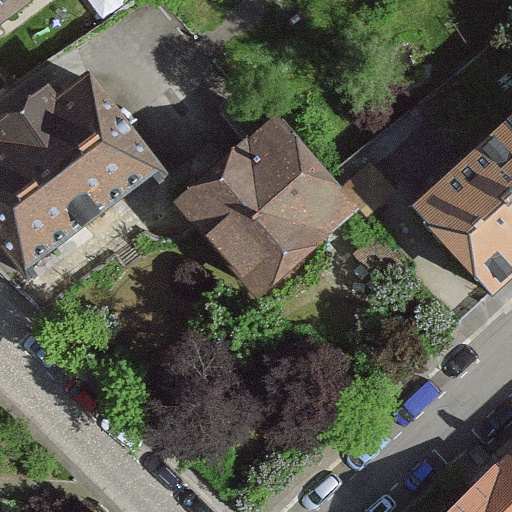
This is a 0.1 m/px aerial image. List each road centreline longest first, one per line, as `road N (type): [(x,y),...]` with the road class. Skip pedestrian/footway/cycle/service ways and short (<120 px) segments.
road 1 (residential): [(511,344),(325,511)]
road 2 (residential): [(159,511),(0,349)]
